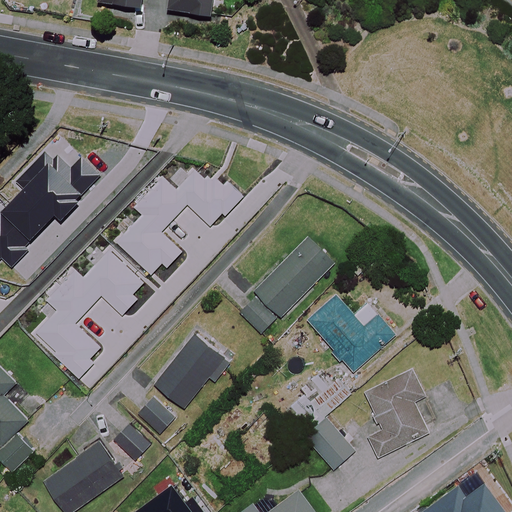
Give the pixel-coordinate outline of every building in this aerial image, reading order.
[(76,187),(41,156),(0,203),(0,228),(16,242),(25,232),(37,243),(65,211),(59,206),(76,187)] [(202,252),(158,209),(132,236),(157,259),(138,279),(151,292),(170,272),(177,279),(202,252)] [(336,263),(308,235),(253,289),(258,294),(240,311),(263,334),(336,263)] [(38,265),(25,251),(8,268),(22,282),(38,265)] [(94,316),(65,286),(33,317),(75,361),(85,351),(92,358),(110,340),(90,320),(94,316)] [(355,314),(337,293),(308,319),(354,372),(396,335),(369,303),(355,314)] [(230,363),(193,333),(154,381),(186,408),(211,377),(215,381),(230,363)] [(17,382),(0,364),(0,443),(4,447),(0,450),(0,457),(13,471),(33,450),(16,433),(29,420),(4,394),(17,382)] [(327,365),(301,388),(305,394),(289,408),(309,430),(352,393),(327,365)] [(429,394),(415,368),(365,393),(383,428),(369,435),(380,457),(430,432),(414,401),(429,394)] [(176,418),(153,396),(138,412),(162,433),(176,418)] [(214,422),(206,415),(184,438),(192,445),(214,422)] [(356,449),(328,418),(307,437),(334,469),(356,449)] [(152,444),(129,423),(114,439),(137,460),(152,444)] [(75,511),(124,476),(98,441),(45,480),(67,511),(75,511)] [(481,496),(470,480),(427,511),(492,511),(491,509),(486,511),(471,511),(467,506),(481,496)] [(247,511),(316,511),(300,488),(275,507),(268,497),(247,511)]
